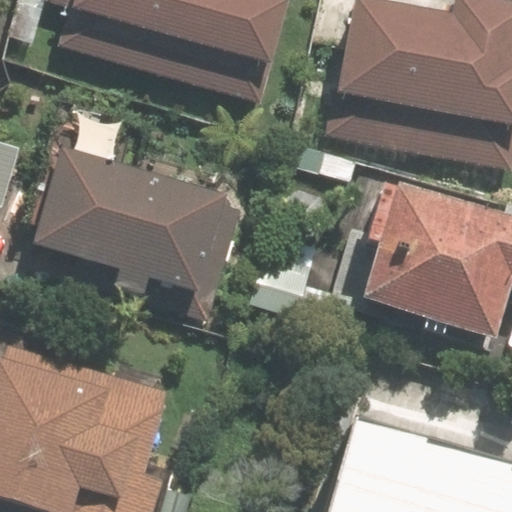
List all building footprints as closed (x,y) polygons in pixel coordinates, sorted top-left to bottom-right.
[(44,0),(42,9),(65,16),(54,55),(256,111),(283,16),(226,0),(44,0)] [(511,16),(444,5),(440,28),(346,11),(322,144),(491,175),(508,178),(511,151),(511,76),(509,76),(511,59),(511,16)] [(23,259),(68,271),(62,291),(136,311),(141,293),(189,306),(215,208),(49,163),(23,259)] [(486,353),(501,295),(511,297),(511,240),(366,204),(357,238),(348,236),(329,309),(350,314),(349,317),(486,353)] [(313,255),(267,242),(253,291),(299,304),(313,255)] [(161,399),(2,353),(0,360),(0,511),(110,511),(127,453),(144,457),(161,399)] [(511,511),(511,470),(340,424),(315,511),(511,511)]
